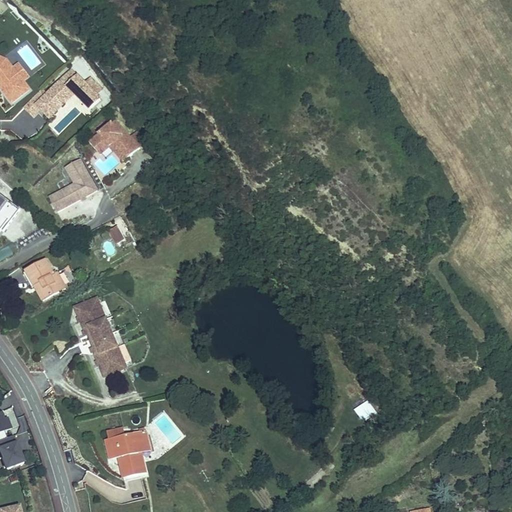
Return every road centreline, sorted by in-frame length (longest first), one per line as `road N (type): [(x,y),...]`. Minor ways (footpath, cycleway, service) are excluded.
road 1 (tertiary): [(0,343),(46,429),(69,511)]
road 2 (unknown): [(0,272),(132,204)]
